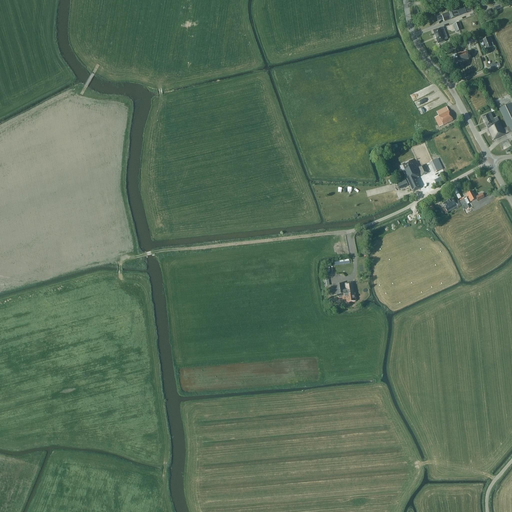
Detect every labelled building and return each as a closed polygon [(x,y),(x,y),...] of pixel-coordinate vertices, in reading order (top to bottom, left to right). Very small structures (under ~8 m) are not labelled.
[(459,16),(456,10),(442,15),(444,22),(459,16)] [(459,22),(453,24),(456,32),(462,30),(459,22)] [(443,27),(433,31),(438,44),(445,41),(444,41),(448,39),(443,27)] [(483,40),(487,49),(491,47),(490,44),(491,44),(492,47),(495,46),(494,43),(493,43),(490,37),(483,40)] [(454,61),(454,63),(468,60),(469,60),(470,58),(471,57),(470,55),(470,54),(467,53),(453,56),(453,58),(454,61)] [(484,124),(493,141),(511,131),(511,105),(511,104),(499,109),(508,127),(503,129),(497,117),(494,119),(491,113),(488,115),(487,114),(481,117),(483,121),(484,124)] [(448,111),(446,107),(436,112),(438,116),(434,118),(439,127),(443,125),(443,126),(453,120),(449,111),(448,111)] [(401,166),(400,167),(402,171),(403,171),(412,192),(420,189),(416,179),(420,177),(414,166),(413,166),(411,161),(401,165),(401,166)] [(424,165),(417,168),(421,176),(428,173),(424,165)] [(408,185),(405,179),(396,183),(399,189),(408,185)] [(468,198),(470,202),(476,199),(478,201),(484,198),(482,194),(476,197),(475,195),(474,195),(472,191),(467,194),(469,198),(468,198)] [(453,199),(448,201),(452,210),(457,207),(458,208),(461,206),(458,200),(455,201),(453,199)] [(447,212),(452,210),(448,201),(443,204),(445,208),(441,211),(444,216),(448,213),(447,212)] [(426,207),(429,213),(435,210),(431,204),(426,207)] [(335,295),(341,295),(342,300),(346,300),(347,303),(356,301),(353,282),(330,286),(330,288),(331,296),(335,295)]
